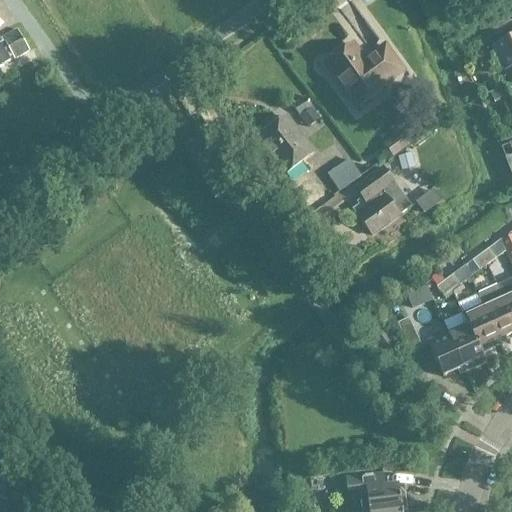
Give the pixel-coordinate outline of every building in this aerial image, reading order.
[(0,67),(4,66),(3,65),(14,59),(14,60),(29,51),(17,30),(2,39),(1,36),(0,36),(0,67)] [(511,68),(511,37),(491,48),(503,73),(511,68)] [(365,63),(352,45),(325,66),(356,109),(384,89),(382,86),(402,71),(385,48),(365,63)] [(320,120),(312,109),(305,97),(292,105),(299,117),(308,128),(320,120)] [(313,154),(285,118),(257,140),(284,176),(313,154)] [(377,131),(387,146),(405,135),(395,120),(377,131)] [(360,178),(348,161),(326,176),(338,193),(360,178)] [(353,210),(371,236),(410,208),(392,184),(382,169),(355,189),(364,202),(353,210)] [(511,237),(502,243),(511,264),(511,237)] [(488,250),(480,256),(487,266),(495,260),(505,252),(500,241),(488,250)] [(480,256),(465,267),(470,278),(487,266),(480,256)] [(451,292),(470,278),(465,267),(444,282),(451,292)] [(443,298),(451,292),(444,282),(436,288),(443,298)] [(478,295),(483,306),(501,346),(507,343),(505,338),(511,334),(511,318),(502,297),(497,286),(478,295)] [(511,318),(511,292),(502,297),(511,318)] [(479,350),(482,355),(501,346),(483,306),(463,315),(467,325),(468,325),(478,350),(479,350)] [(411,355),(423,350),(409,319),(397,325),(411,355)] [(486,364),(482,355),(479,350),(478,350),(468,325),(467,325),(448,334),(463,368),(465,367),(468,373),(486,364)] [(371,336),(386,355),(395,349),(380,329),(371,336)] [(443,378),(463,368),(448,334),(428,343),(443,378)] [(374,511),(406,508),(405,495),(400,496),(398,487),(384,488),(383,475),(346,479),(349,502),(360,501),(361,511),(374,511)]
